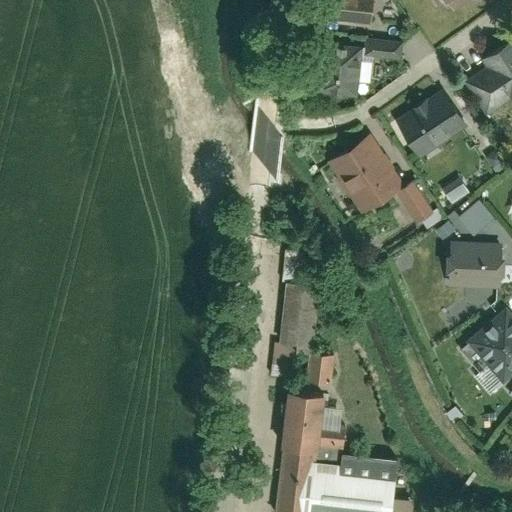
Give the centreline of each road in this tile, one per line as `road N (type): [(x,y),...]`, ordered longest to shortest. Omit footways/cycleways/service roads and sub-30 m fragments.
road 1 (residential): [(271,123),(228,511)]
road 2 (residential): [(511,12),(350,120),(271,123)]
road 3 (residential): [(284,0),(271,123)]
